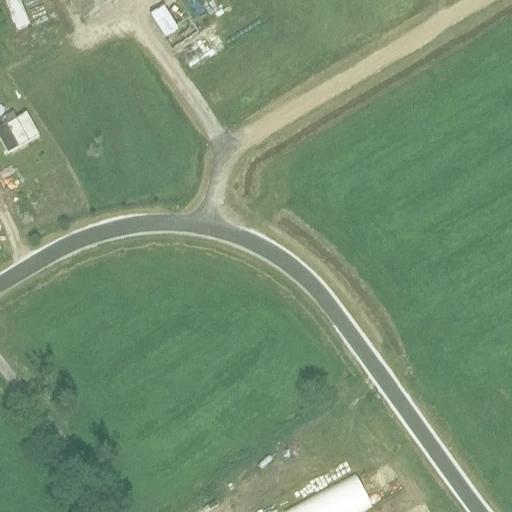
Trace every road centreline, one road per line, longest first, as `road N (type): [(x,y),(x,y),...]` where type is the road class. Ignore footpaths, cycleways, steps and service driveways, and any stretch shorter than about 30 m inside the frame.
road 1 (unclassified): [(0,283),(108,234),(181,227),(234,239),(308,288),(477,511)]
road 2 (track): [(225,150),(478,0)]
